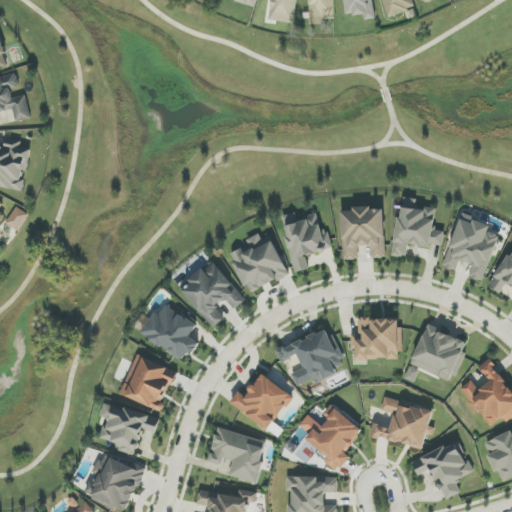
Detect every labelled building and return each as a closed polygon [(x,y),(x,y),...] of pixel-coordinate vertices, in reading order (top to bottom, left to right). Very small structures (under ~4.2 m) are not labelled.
[(297,0),(272,0),(270,20),(294,23),(297,0)] [(334,0),(309,0),(310,25),(325,24),(325,19),(335,19),(334,0)] [(376,19),(372,0),(343,0),(347,17),(364,14),(365,21),(376,19)] [(382,0),(388,18),(415,9),(412,0),(382,0)] [(0,70),(10,67),(0,36),(0,70)] [(0,113),(14,110),(16,122),(32,119),(26,95),(14,98),(12,90),(20,88),(17,74),(0,78),(0,113)] [(31,150),(21,148),(22,142),(6,139),(4,148),(0,147),(0,187),(23,191),(26,172),(28,172),(31,150)] [(395,256),(407,258),(409,244),(443,248),(445,231),(434,230),(437,209),(417,207),(418,199),(401,198),(395,256)] [(19,231),(29,214),(16,207),(7,225),(19,231)] [(384,208),(353,209),(353,211),(342,212),(344,260),(359,260),(358,247),(372,246),(372,258),(386,258),(384,208)] [(282,217),(297,273),(310,269),(307,257),(333,250),(330,237),(324,238),(318,215),(298,220),(296,213),(282,217)] [(484,282),(500,235),(490,231),(493,225),(462,214),(444,267),(457,271),(461,261),(474,265),(470,277),(484,282)] [(272,236),(262,240),(260,235),(247,240),(249,247),(232,254),(236,262),(235,263),(248,294),(289,277),(272,236)] [(511,249),(491,287),(501,293),(506,284),(511,287),(511,249)] [(214,329),(225,319),(217,308),(227,300),(235,310),(246,301),(214,262),(181,288),(214,329)] [(141,334),(183,361),(188,353),(193,356),(201,343),(192,337),(199,326),(167,305),(163,313),(158,309),(141,334)] [(357,359),(401,360),(401,319),(360,318),(360,335),(352,335),(352,351),(357,351),(357,359)] [(453,383),(466,353),(464,352),(468,343),(428,326),(412,366),(453,383)] [(277,351),(282,362),(299,355),(304,369),(292,374),(298,387),(314,380),(315,382),(348,369),(339,347),(335,349),(327,330),(277,351)] [(122,395),(161,411),(177,372),(138,355),(122,395)] [(489,428),(504,418),(506,422),(511,418),(511,392),(491,360),(480,367),(491,382),(479,390),(473,381),(462,388),(489,428)] [(415,383),(421,370),(411,365),(405,379),(415,383)] [(269,431),(294,396),(262,374),(246,397),(239,392),(231,404),(269,431)] [(434,411),(385,398),(382,411),(395,414),(391,429),(374,424),(371,436),(424,449),(434,411)] [(161,419),(106,403),(101,417),(108,419),(102,439),(119,444),(117,451),(136,456),(144,429),(157,433),(161,419)] [(309,415),(300,426),(311,435),(307,440),(330,458),(326,463),(338,472),(350,457),(346,453),(363,431),(331,405),(324,415),(330,420),(323,427),(309,415)] [(230,476),(258,484),(265,462),(262,461),(267,442),(219,429),(210,462),(223,466),(225,459),(234,462),(230,476)] [(511,431),(486,443),(491,455),(490,456),(501,482),(511,477),(511,431)] [(413,463),(419,476),(432,470),(446,500),(462,493),(456,481),(475,472),(470,461),(465,463),(456,443),(413,463)] [(123,511),(125,511),(146,472),(106,451),(95,473),(95,474),(86,493),(123,511)] [(339,478),(288,477),(288,491),(291,492),(290,511),(337,511),(338,505),(325,505),(326,493),(339,493),(339,478)] [(248,511),(250,502),(257,503),(259,493),(240,490),(239,497),(201,491),(198,505),(211,507),(210,511),(248,511)] [(95,511),(88,503),(77,511),(95,511)]
